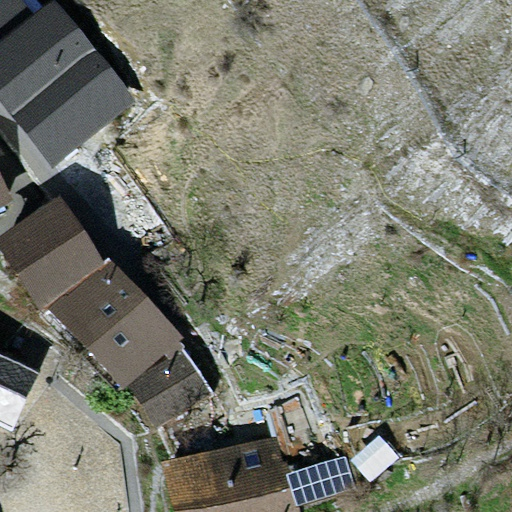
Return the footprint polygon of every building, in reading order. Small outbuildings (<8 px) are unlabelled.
[(13,11),(2,0),(0,0),(0,15),(3,19),(13,11)] [(51,10),(0,54),(0,109),(53,171),(132,104),(51,10)] [(0,197),(12,187),(0,167),(0,197)] [(41,312),(98,270),(54,210),(0,254),(0,284),(30,321),(41,312)] [(189,364),(106,263),(98,270),(41,312),(124,408),(174,365),(180,373),(189,364)] [(0,433),(5,436),(36,381),(0,360),(0,433)] [(191,366),(129,417),(158,451),(219,401),(191,366)] [(299,398),(266,412),(274,440),(282,471),(311,464),(299,398)] [(274,440),(158,469),(168,511),(291,511),(282,471),(274,440)]
